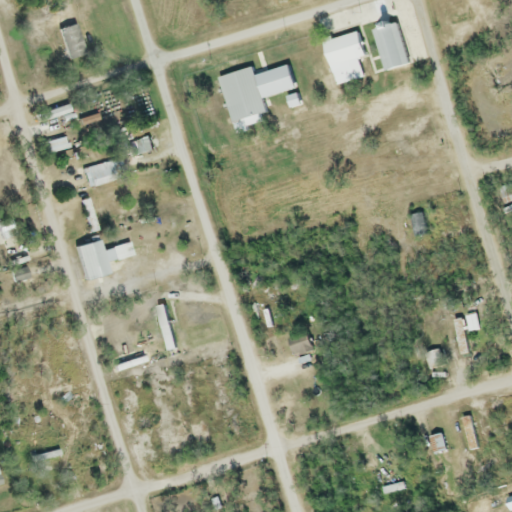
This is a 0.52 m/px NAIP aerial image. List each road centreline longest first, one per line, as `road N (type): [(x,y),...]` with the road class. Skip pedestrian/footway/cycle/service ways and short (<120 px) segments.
road 1 (residential): [(297,511),(130,0)]
road 2 (residential): [(137,511),(0,65)]
road 3 (residential): [(79,511),(511,384)]
road 4 (residential): [(0,109),(351,0)]
road 5 (residential): [(511,328),(414,0)]
